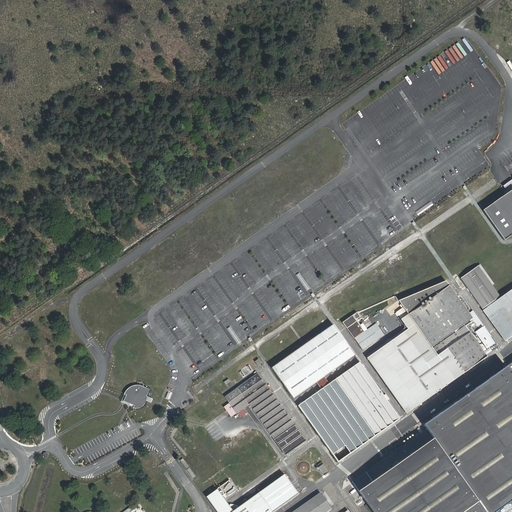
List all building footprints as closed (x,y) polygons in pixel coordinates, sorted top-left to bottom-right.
[(511,190),(483,211),(504,240),(511,234),(511,190)] [(502,296),(480,266),(462,278),(484,308),(502,296)] [(432,347),(473,318),(447,281),(400,301),(408,313),(400,318),(407,329),(365,358),(406,415),(489,356),(471,331),(437,355),(432,347)] [(508,342),(511,338),(511,292),(485,310),(508,342)] [(344,320),(355,336),(366,329),(355,313),(344,320)] [(319,378),(326,373),(355,353),(334,323),(272,365),(293,395),(319,378)] [(476,334),(487,350),(495,345),(484,329),(476,334)] [(496,511),(511,501),(511,360),(420,425),(431,440),(358,491),(372,511),(496,511)] [(360,363),(299,407),(338,463),(400,419),(360,363)] [(251,403),(284,450),(304,436),(260,373),(226,396),(237,412),(251,403)] [(323,384),(331,379),(326,373),(319,378),(323,384)] [(126,395),(124,401),(134,405),(133,408),(134,408),(136,408),(138,408),(140,408),(142,406),(144,405),(148,397),(146,396),(149,389),(141,386),(137,385),(135,385),(131,386),(129,388),(127,390),(125,392),(124,394),(126,395)] [(186,462),(183,464),(189,472),(192,470),(186,462)] [(229,485),(226,481),(220,486),(205,495),(216,511),(271,511),(303,491),(303,490),(303,489),(302,488),(301,488),(296,490),(285,475),(239,507),(238,505),(230,503),(228,505),(223,498),(236,490),(232,483),(229,485)] [(314,491),(283,511),(319,511),(326,507),(314,491)]
